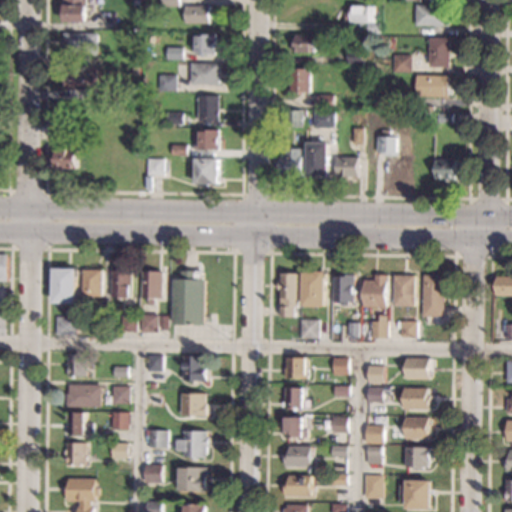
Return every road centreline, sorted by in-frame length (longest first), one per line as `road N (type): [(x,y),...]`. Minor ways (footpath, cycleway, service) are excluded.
road 1 (residential): [(473,511),(474,256),(487,198),(488,0)]
road 2 (tertiary): [(511,217),(0,207)]
road 3 (tertiary): [(0,229),(511,238)]
road 4 (residential): [(248,511),(256,0)]
road 5 (residential): [(25,511),(29,0)]
